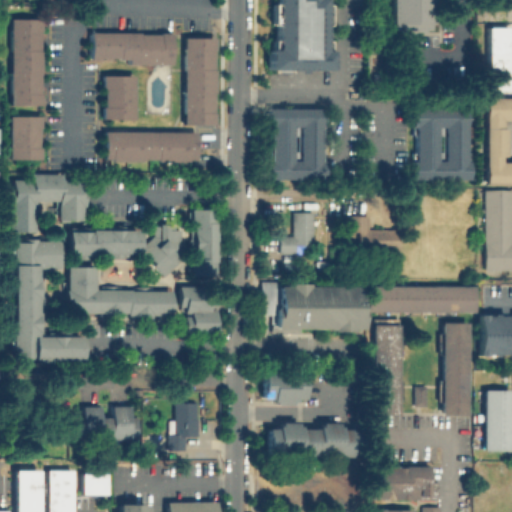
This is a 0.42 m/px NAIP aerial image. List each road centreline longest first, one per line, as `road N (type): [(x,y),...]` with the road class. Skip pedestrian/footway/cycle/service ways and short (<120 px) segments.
road 1 (residential): [(239,0),(235,511)]
road 2 (residential): [(237,379),(117,380)]
